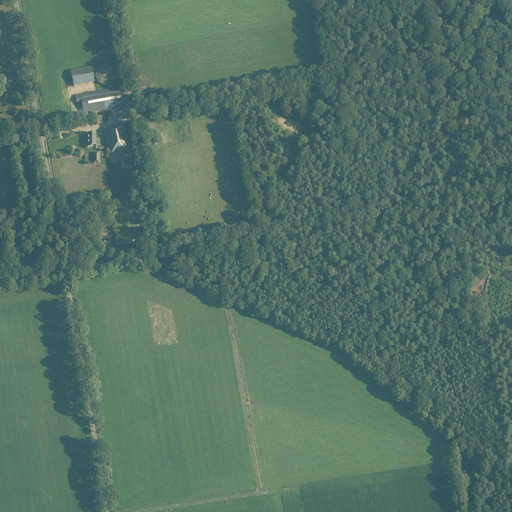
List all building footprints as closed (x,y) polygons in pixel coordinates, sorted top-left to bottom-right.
[(96,76),(96,77),(96,78),(96,79),(97,79),(97,80),(97,81),(98,81),(98,82),(99,83),(100,84),(101,84),(102,85),(103,85),(104,85),(105,85),(106,85),(107,85),(108,85),(109,84),(110,84),(111,83),(112,82),(112,81),(113,81),(113,80),(114,79),(114,78),(114,77),(114,76),(114,75),(114,74),(113,73),(113,72),(112,71),(112,70),(111,70),(111,69),(110,69),(109,69),(109,68),(108,68),(107,68),(106,68),(105,67),(104,68),(103,68),(102,68),(101,69),(100,69),(99,70),(98,71),(98,72),(97,72),(97,73),(97,74),(96,74),(96,75),(96,76)] [(119,88),(75,96),(76,103),(81,102),(84,115),(123,108),(119,88)] [(127,151),(122,126),(104,130),(109,154),(127,151)] [(96,133),(88,133),(88,147),(94,148),(94,149),(95,149),(95,150),(96,150),(97,150),(97,149),(98,149),(98,148),(97,147),(96,147),(95,147),(95,140),(97,140),(98,137),(96,137),(96,133)] [(114,233),(114,234),(115,233),(116,236),(115,236),(116,236),(116,245),(125,244),(129,243),(134,241),(136,240),(133,226),(134,226),(134,225),(133,225),(132,222),(133,222),(132,222),(130,211),(119,213),(118,213),(119,213),(117,214),(117,213),(116,213),(117,214),(114,214),(116,225),(113,229),(115,233),(114,233)]
